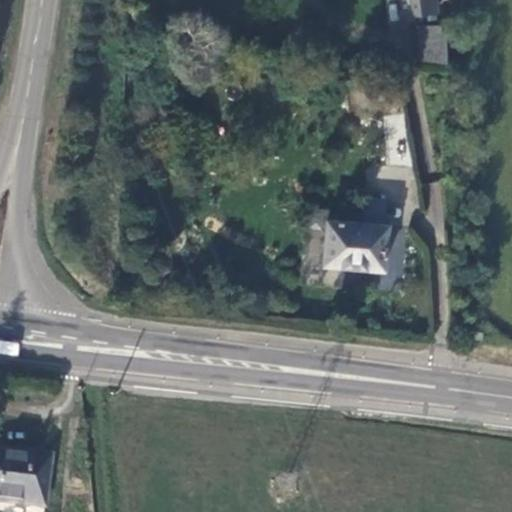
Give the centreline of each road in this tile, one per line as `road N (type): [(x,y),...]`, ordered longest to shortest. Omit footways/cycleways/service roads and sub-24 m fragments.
road 1 (secondary): [(60,339),(511,398)]
road 2 (tertiary): [(14,161),(43,0)]
road 3 (tertiary): [(21,302),(14,161)]
